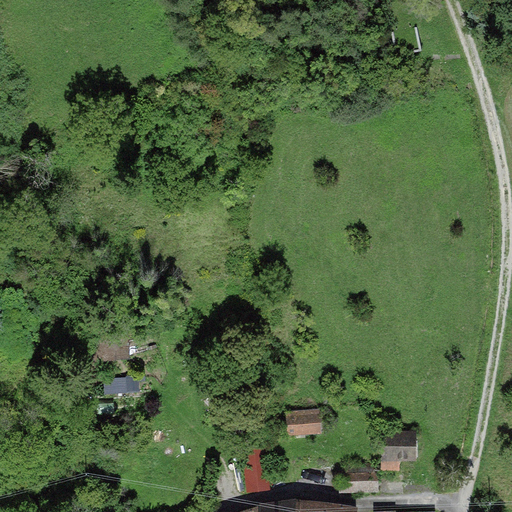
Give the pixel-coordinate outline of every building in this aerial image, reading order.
[(419,25),(394,28),(397,54),(423,51),(419,25)] [(133,336),(98,337),(98,364),(133,363),(133,336)] [(133,375),(102,375),(103,393),(133,393),(133,375)] [(323,410),(288,412),(289,436),(324,435),(323,410)] [(418,430),(383,431),(383,470),(402,470),(402,461),(418,461),(418,430)] [(268,449),(244,451),(248,492),(271,491),(268,449)] [(380,473),(341,474),(342,492),(380,492),(380,473)] [(298,500),(297,506),(296,511),(360,511),(361,506),(298,500)]
